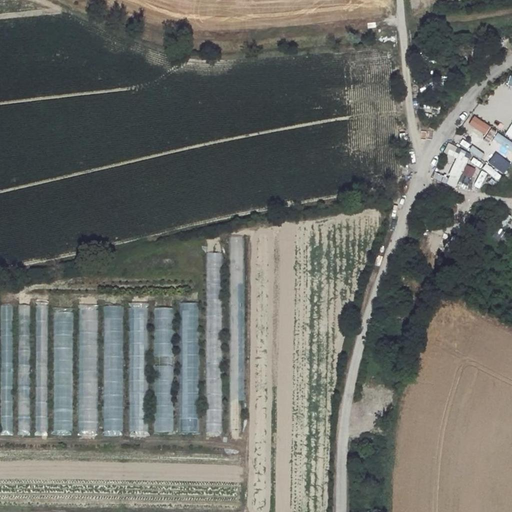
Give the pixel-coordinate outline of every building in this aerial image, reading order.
[(488,97),(496,104),(508,90),(501,83),(488,97)] [(511,142),(497,133),(493,140),(511,152),(511,142)] [(473,152),(476,147),(465,141),(462,147),(473,152)] [(452,147),(448,156),(467,165),(471,156),(452,147)] [(495,153),(488,163),(498,170),(505,161),(495,153)] [(486,164),(482,169),(498,182),(502,177),(486,164)] [(456,186),(465,190),(474,171),(466,167),(456,186)] [(436,171),(432,178),(448,186),(452,179),(436,171)] [(503,241),(507,233),(496,227),(492,236),(503,241)] [(244,238),(226,238),(226,432),(244,432),(244,238)] [(222,253),(205,253),(205,431),(222,431),(222,253)] [(198,304),(179,304),(179,432),(198,432),(198,304)] [(30,306),(18,306),(18,430),(30,430),(30,306)] [(49,306),(36,306),(35,431),(48,431),(49,306)] [(12,307),(0,307),(1,430),(13,430),(12,307)] [(123,307),(103,307),(104,432),(124,432),(123,307)] [(173,308),(153,308),(154,432),(173,432),(173,308)] [(147,309),(128,309),(129,435),(148,435),(147,309)] [(98,310),(78,310),(78,431),(98,431),(98,310)] [(73,313),(54,313),(54,430),(73,431),(73,313)]
